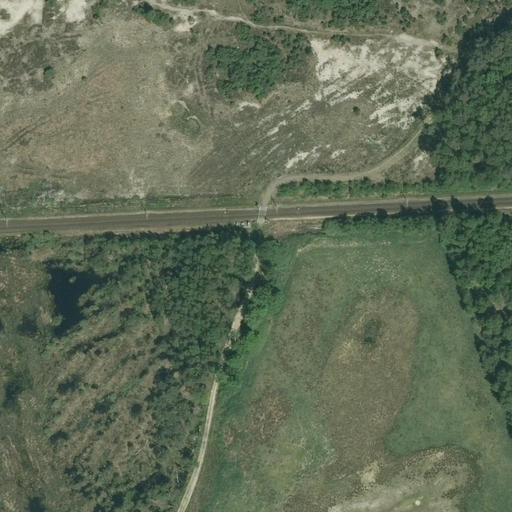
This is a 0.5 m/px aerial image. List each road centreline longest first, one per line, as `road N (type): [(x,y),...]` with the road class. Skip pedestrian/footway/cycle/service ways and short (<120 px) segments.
road 1 (track): [(511,23),(394,160),(354,179),(282,182),(264,205)]
road 2 (track): [(179,511),(254,279),(264,205)]
